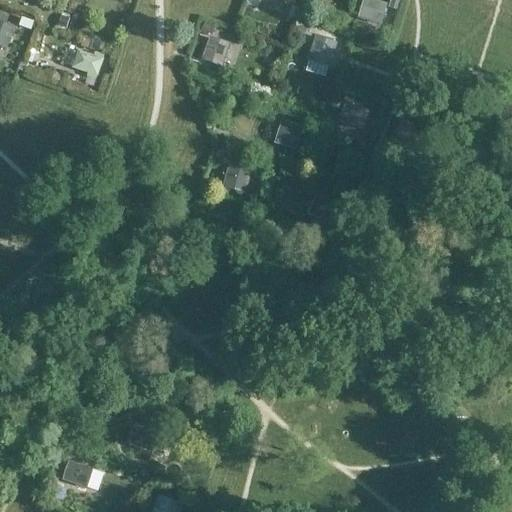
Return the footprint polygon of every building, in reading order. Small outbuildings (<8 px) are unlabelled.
[(386,6),(367,0),(363,0),(357,20),(380,27),(386,6)] [(391,0),(389,8),(397,11),(400,0),(391,0)] [(61,18),(58,27),(66,30),(69,21),(61,18)] [(22,21),(19,28),(31,33),(33,25),(22,21)] [(0,48),(7,51),(15,28),(0,22),(0,48)] [(204,24),(201,33),(211,37),(215,28),(204,24)] [(302,25),(295,34),(301,39),(308,30),(302,25)] [(209,38),(201,62),(222,69),(231,46),(209,38)] [(329,69),(337,45),(315,38),(307,62),(329,69)] [(72,69),(87,74),(86,78),(95,82),(104,57),(95,53),(93,57),(78,52),(72,69)] [(335,96),(331,109),(340,112),(345,99),(335,96)] [(363,133),(369,113),(344,104),(338,124),(363,133)] [(282,121),(274,145),(295,152),(303,128),(282,121)] [(293,155),(290,165),(299,168),(303,158),(293,155)] [(252,173),(228,166),(222,189),(245,196),(252,173)] [(308,217),(327,223),(333,204),(314,198),(308,217)] [(312,236),(310,242),(322,246),(324,239),(312,236)] [(151,455),(159,436),(135,427),(128,446),(151,455)] [(86,490),(93,470),(69,462),(62,482),(86,490)] [(158,497),(152,511),(180,511),(183,506),(158,497)]
